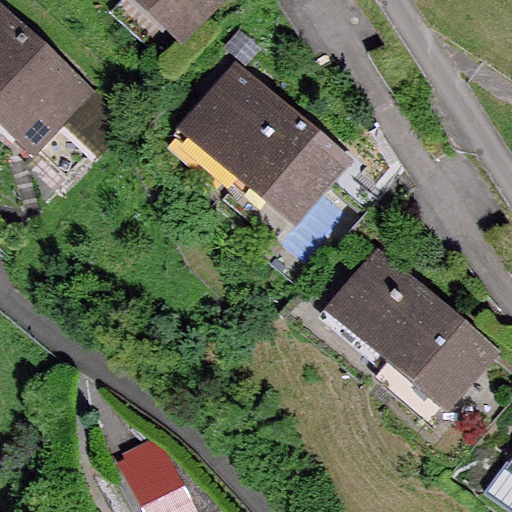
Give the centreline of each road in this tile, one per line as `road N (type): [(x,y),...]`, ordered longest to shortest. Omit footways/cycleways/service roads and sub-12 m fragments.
road 1 (residential): [(511,306),(306,0)]
road 2 (residential): [(511,167),(407,0)]
